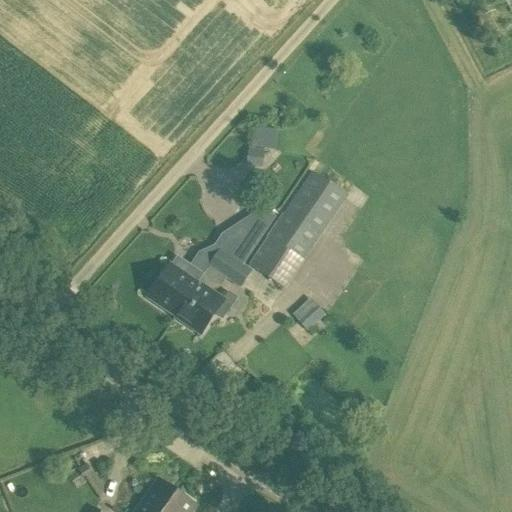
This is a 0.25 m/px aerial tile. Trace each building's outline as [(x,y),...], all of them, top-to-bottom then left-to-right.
[(285,290),(348,196),(312,172),(249,266),(285,290)] [(221,250),(244,265),(276,218),(262,209),(222,235),(215,246),(221,250)] [(221,250),(204,275),(175,318),(200,335),(214,315),(222,321),(238,298),(228,292),(223,300),(203,287),(205,284),(221,286),(226,280),(240,289),(252,271),(244,265),(221,250)] [(175,318),(204,275),(177,257),(172,265),(169,263),(145,299),(175,318)] [(308,333),(326,316),(317,307),(299,323),(308,333)] [(163,511),(177,492),(159,479),(135,511),(163,511)] [(177,492),(163,511),(191,511),(196,505),(177,492)]
